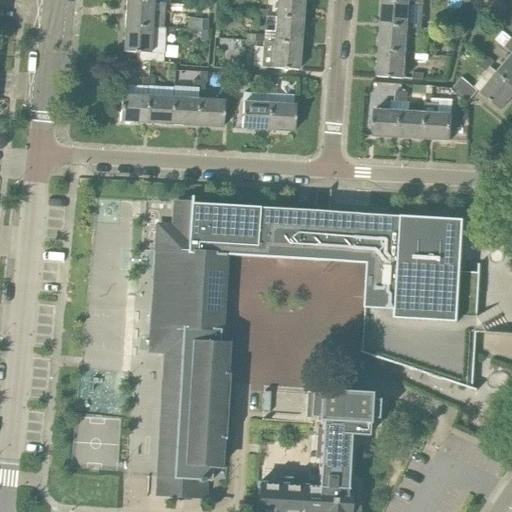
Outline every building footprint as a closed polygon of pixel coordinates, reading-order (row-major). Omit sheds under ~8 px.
[(303,21),(304,0),(278,0),(277,19),(303,21)] [(153,3),(127,2),(126,27),(163,29),(164,4),(162,4),(153,3)] [(381,28),(408,30),(417,30),(420,30),(423,5),(409,4),(383,2),(381,28)] [(511,13),(502,25),(511,32),(511,13)] [(200,30),(208,31),(209,19),(187,18),(187,29),(200,30)] [(255,38),(255,43),(301,46),(303,21),(277,19),(276,32),(265,31),(264,38),(255,38)] [(165,29),(163,29),(126,27),(124,53),(140,54),(139,62),(164,63),(165,29)] [(379,52),(406,54),(408,30),(381,28),(379,52)] [(208,31),(200,30),(200,40),(208,41),(208,31)] [(301,46),(255,43),(240,41),(240,47),(263,48),(262,66),(274,67),(273,70),(299,72),(301,46)] [(406,54),(379,52),(378,77),(405,79),(406,54)] [(483,61),(490,68),(494,63),(487,57),(483,61)] [(511,57),(498,74),(511,85),(511,57)] [(511,85),(498,74),(490,68),(483,61),(480,65),(487,72),(482,77),(490,84),(482,94),(501,110),(511,96),(511,85)] [(469,102),(478,91),(462,78),(453,89),(469,102)] [(399,138),(400,112),(401,102),(401,92),(395,92),(394,101),(390,101),(390,112),(374,111),(373,137),(399,138)] [(426,93),(425,113),(424,140),(450,141),(451,116),(438,115),(439,104),(432,104),(432,94),(426,93)] [(146,123),(148,98),(122,96),(120,122),(146,123)] [(171,125),(173,99),(148,98),(146,123),(171,125)] [(196,126),(198,101),(173,99),(171,125),(196,126)] [(198,101),(196,126),(222,128),(223,102),(198,101)] [(268,130),(270,105),(244,103),(242,129),(268,130)] [(270,105),(268,130),(294,132),(295,106),(270,105)] [(468,121),(468,109),(459,109),(459,121),(468,121)] [(424,140),(425,113),(400,112),(399,138),(424,140)] [(190,197),(186,253),(203,254),(224,256),(250,257),(301,260),(368,264),(366,308),(364,330),(363,352),(361,351),(361,353),(391,363),(421,373),(449,382),(477,391),(477,390),(473,388),(474,371),(475,357),(476,344),(476,333),(487,334),(497,334),(508,335),(511,335),(511,331),(505,320),(496,306),(487,312),(482,315),(477,318),(479,291),(479,278),(480,265),(479,265),(478,269),(478,273),(470,273),(461,272),(462,247),(464,221),(417,218),(371,215),(329,213),(287,210),(253,208),(222,206),(191,204),(191,198),(190,197)] [(174,465),(172,497),(202,499),(203,482),(211,482),(212,467),(219,468),(227,346),(219,346),(224,256),(203,254),(186,253),(162,251),(158,311),(178,313),(177,327),(183,327),(181,357),(169,356),(162,464),(174,465)] [(370,400),(370,395),(319,392),(319,395),(311,394),(309,419),(317,420),(317,423),(322,423),(322,429),(318,429),(316,460),(319,460),(318,488),(259,484),(256,511),(358,511),(358,508),(349,507),(351,479),(347,478),(350,436),(367,437),(369,420),(377,420),(378,400),(370,400)] [(262,413),(262,414),(269,414),(270,392),(263,392),(262,413)]
